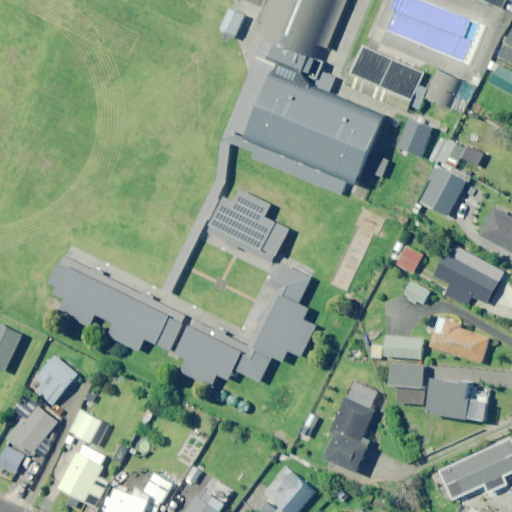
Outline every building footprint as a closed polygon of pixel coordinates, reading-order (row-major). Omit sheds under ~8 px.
[(273,0),(260,32),(268,35),(225,139),(254,150),(253,155),(340,190),(346,175),(356,179),(383,115),(307,84),(341,0),(273,0)] [(511,1),(509,0),(483,0),(483,1),(511,12),(511,1)] [(246,13),(231,7),(222,27),(237,33),(246,13)] [(511,36),(501,58),(511,63),(511,36)] [(464,76),(437,65),(426,95),(452,106),(464,76)] [(511,71),(499,65),(490,83),(511,94),(511,71)] [(436,128),(412,118),(400,147),(424,157),(436,128)] [(467,147),(450,139),(429,181),(447,190),(467,147)] [(205,229),(270,262),(289,226),(264,214),(270,201),(241,186),(235,198),(224,192),(205,229)] [(511,215),(499,208),(484,236),(511,251),(511,215)] [(449,218),(440,213),(435,223),(444,228),(449,218)] [(425,256),(409,247),(399,265),(416,273),(425,256)] [(503,280),(449,252),(436,276),(453,285),(447,295),(464,304),(469,294),(490,305),(503,280)] [(185,325),(189,317),(155,300),(157,297),(146,291),(144,295),(105,276),(107,272),(95,266),(93,270),(72,259),(67,256),(63,264),(53,284),(62,288),(58,295),(69,300),(63,312),(92,327),(98,314),(118,324),(112,336),(143,351),(149,339),(172,351),(185,325)] [(277,358),(286,363),(292,351),(304,357),(319,326),(308,320),(313,310),(302,304),(314,279),(286,265),(282,263),(270,286),(279,290),(267,314),(263,311),(257,322),(262,325),(251,346),(229,335),(230,332),(219,326),(217,330),(197,320),(192,329),(180,354),(192,360),(186,372),(215,387),(221,375),(234,381),(239,370),(264,383),(272,367),(275,362),(277,358)] [(413,282),(406,295),(410,297),(409,300),(417,304),(419,302),(426,305),(433,292),(413,282)] [(466,325),(442,317),(432,347),(485,363),(493,337),(465,328),(466,325)] [(26,335),(0,323),(0,368),(9,372),(26,335)] [(426,340),(387,336),(385,356),(425,360),(426,340)] [(66,346),(50,338),(41,354),(48,357),(52,350),(61,355),(66,346)] [(383,347),(373,346),(372,357),(382,358),(383,347)] [(80,375),(56,356),(39,378),(45,383),(38,392),(56,406),(80,375)] [(430,366),(396,363),(394,386),(399,387),(398,402),(426,405),(430,366)] [(487,422),(491,391),(476,389),(477,385),(438,380),(434,414),(487,422)] [(256,405),(222,386),(216,396),(250,415),(256,405)] [(379,407),(350,395),(334,434),(339,435),(329,460),(362,474),(375,442),(366,439),(379,407)] [(62,420),(36,403),(11,440),(26,451),(28,448),(44,459),(55,443),(48,438),(62,420)] [(104,422),(83,410),(71,432),(93,443),(104,422)] [(438,491),(450,501),(464,494),(465,497),(495,483),(498,489),(507,485),(503,477),(511,473),(511,449),(509,443),(433,478),(438,491)] [(216,449),(209,444),(199,460),(206,465),(216,449)] [(108,456),(86,445),(82,453),(79,452),(61,489),(87,502),(91,493),(101,498),(106,489),(96,484),(106,465),(104,464),(108,456)] [(28,456),(10,446),(0,465),(19,474),(28,456)] [(286,467),(264,493),(283,508),(279,511),(301,511),(317,493),(286,467)] [(158,511),(162,503),(164,503),(177,483),(153,474),(146,491),(139,488),(136,495),(120,489),(110,511),(158,511)] [(223,511),(228,506),(214,496),(210,503),(199,495),(187,511),(223,511)] [(480,511),(464,502),(457,511),(480,511)]
